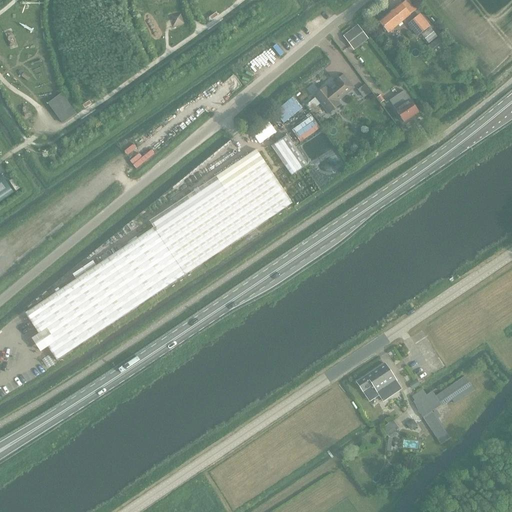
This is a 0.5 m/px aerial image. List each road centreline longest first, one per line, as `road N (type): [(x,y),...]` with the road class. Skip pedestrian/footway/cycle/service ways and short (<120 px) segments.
road 1 (secondary): [(28,433),(329,238),(511,102)]
road 2 (unclassified): [(0,300),(361,0)]
road 3 (unclassified): [(129,511),(511,255)]
